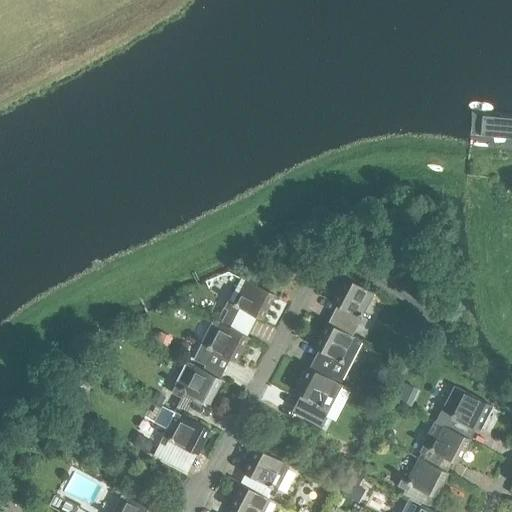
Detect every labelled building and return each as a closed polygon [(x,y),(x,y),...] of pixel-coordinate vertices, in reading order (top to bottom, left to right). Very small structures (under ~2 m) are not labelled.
[(511,142),(511,115),(479,113),(477,140),(511,142)] [(336,305),(327,322),(351,334),(358,324),(362,325),(366,318),(360,316),(372,292),(343,277),(330,302),(336,305)] [(227,299),(221,309),(251,325),(256,316),(261,319),(274,294),(245,278),(232,302),(227,299)] [(213,318),(196,352),(224,368),(229,360),(232,361),(246,336),(245,336),(251,325),(221,309),(215,319),(213,318)] [(318,349),(308,367),(332,379),(333,378),(341,382),(362,340),(351,334),(327,322),(325,321),(311,346),(318,349)] [(224,368),(196,352),(190,362),(192,363),(179,387),(174,384),(170,392),(180,397),(184,391),(209,404),(222,378),(219,377),(224,368)] [(342,385),(332,379),(308,367),(306,365),(293,390),(300,394),(291,411),(322,427),(327,416),(326,415),(342,385)] [(445,421),(443,425),(468,437),(473,426),(480,430),(493,405),(462,389),(449,413),(444,410),(440,417),(445,421)] [(159,442),(158,442),(152,453),(186,471),(195,453),(196,453),(209,428),(175,410),(159,442)] [(423,453),(421,458),(445,471),(451,459),(457,462),(469,438),(468,437),(443,425),(434,420),(418,451),(423,453)] [(248,474),(243,484),(266,496),(268,493),(273,495),(277,488),(289,465),(254,446),(241,471),(248,474)] [(402,494),(408,497),(409,496),(423,503),(429,494),(434,497),(448,472),(445,471),(421,458),(418,456),(405,480),(401,477),(396,485),(404,490),(402,494)] [(342,493),(356,501),(363,488),(350,480),(342,493)] [(261,511),(268,498),(266,496),(243,484),(239,483),(227,507),(236,511),(261,511)] [(114,511),(153,511),(154,510),(124,494),(114,511)] [(408,497),(400,511),(439,511),(423,503),(409,496),(408,497)]
